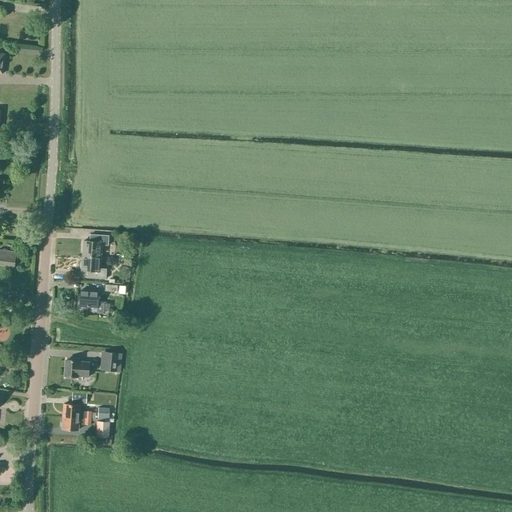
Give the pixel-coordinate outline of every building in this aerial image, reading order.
[(83,241),(82,255),(100,257),(101,245),(108,245),(109,235),(90,234),(89,241),(83,241)] [(0,249),(0,264),(14,266),(16,252),(0,249)] [(99,268),(100,257),(82,255),(81,270),(87,271),(87,278),(106,279),(106,269),(99,268)] [(98,291),(80,290),(79,306),(96,307),(96,313),(103,313),(104,303),(98,303),(98,291)] [(118,353),(106,352),(104,371),(117,372),(118,353)] [(66,360),(65,376),(89,377),(90,361),(66,360)] [(63,416),(91,418),(92,411),(83,411),(83,412),(79,411),(80,405),(64,404),(63,416)] [(109,408),(98,407),(98,417),(109,417),(109,408)] [(91,418),(63,416),(62,429),(78,430),(79,423),(81,424),(81,425),(84,425),(84,424),(91,425),(91,418)] [(109,421),(96,421),(96,437),(109,437),(109,421)]
